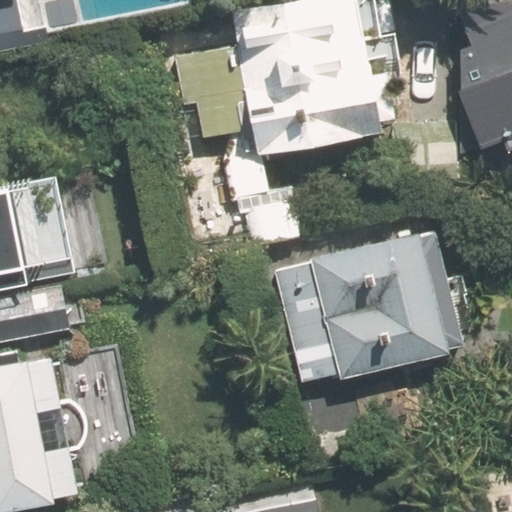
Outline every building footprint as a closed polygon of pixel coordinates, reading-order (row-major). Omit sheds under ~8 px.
[(0,0),(0,32),(33,26),(27,0),(0,0)] [(243,243),(303,231),(290,163),(398,143),(403,141),(375,0),(289,0),(240,10),(246,41),(170,56),(188,140),(223,134),(243,243)] [(511,8),(461,27),(468,101),(485,150),(511,140),(511,8)] [(0,203),(0,266),(20,263),(8,202),(0,203)] [(342,374),(456,349),(455,341),(463,339),(440,232),(317,260),(280,268),(304,376),(340,369),(342,374)] [(0,300),(0,340),(91,323),(83,283),(0,300)] [(0,367),(0,511),(26,511),(78,502),(77,493),(96,489),(71,360),(51,364),(50,358),(0,367)]
